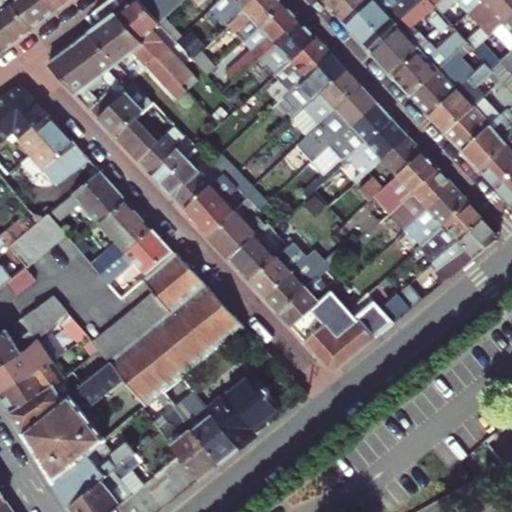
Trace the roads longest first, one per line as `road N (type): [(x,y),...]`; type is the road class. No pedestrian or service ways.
road 1 (residential): [(339,397),(29,59)]
road 2 (residential): [(307,0),(511,222)]
road 3 (residential): [(511,255),(339,397)]
road 4 (residential): [(339,397),(196,511)]
